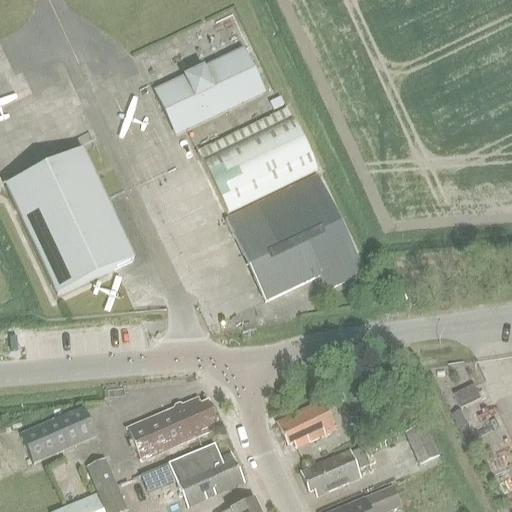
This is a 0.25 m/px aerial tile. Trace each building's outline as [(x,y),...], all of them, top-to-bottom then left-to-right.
[(176,139),(265,97),(243,51),(154,93),(176,139)] [(197,154),(228,218),(318,176),(286,111),(197,154)] [(58,300),(134,264),(83,154),(6,190),(58,300)] [(227,223),(267,305),(322,279),(329,293),(364,276),(318,180),(227,223)] [(387,396),(379,370),(351,379),(359,405),(387,396)] [(476,388),(456,398),(463,412),(483,403),(476,388)] [(408,397),(382,409),(391,430),(418,418),(408,397)] [(173,413),(128,432),(142,465),(214,434),(211,427),(218,424),(209,404),(202,408),(199,402),(184,408),(179,406),(175,408),(173,413)] [(297,452),(337,433),(323,404),(277,427),(288,449),(294,446),(297,452)] [(21,438),(33,468),(97,441),(85,412),(69,419),(67,415),(51,422),(53,425),(21,438)] [(469,430),(461,413),(452,417),(460,434),(469,430)] [(440,459),(426,428),(408,436),(422,467),(440,459)] [(213,448),(169,467),(176,482),(177,484),(188,510),(236,488),(234,483),(240,480),(230,457),(220,462),(213,448)] [(362,481),(359,473),(371,468),(363,451),(352,456),(351,453),(301,475),(310,496),(315,494),(318,500),(362,481)] [(127,511),(106,462),(86,471),(104,511),(127,511)] [(397,511),(402,510),(394,491),(343,511),(397,511)] [(100,511),(94,499),(63,511),(100,511)] [(258,511),(255,503),(235,511),(258,511)]
